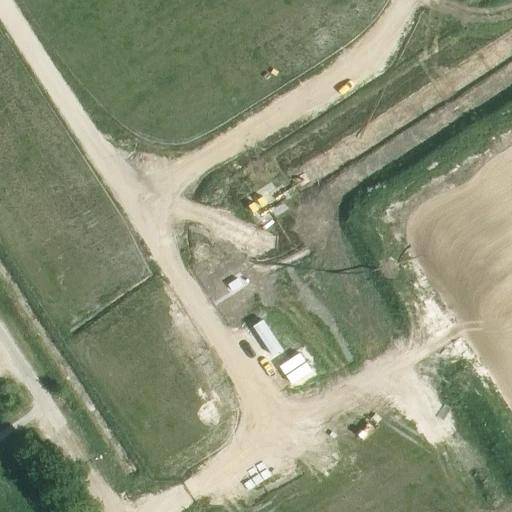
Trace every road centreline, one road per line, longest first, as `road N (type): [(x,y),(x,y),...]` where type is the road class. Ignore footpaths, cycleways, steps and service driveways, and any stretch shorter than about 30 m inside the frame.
road 1 (track): [(129,208),(364,56),(405,0)]
road 2 (unclassified): [(115,511),(0,335)]
road 3 (track): [(276,435),(441,333)]
